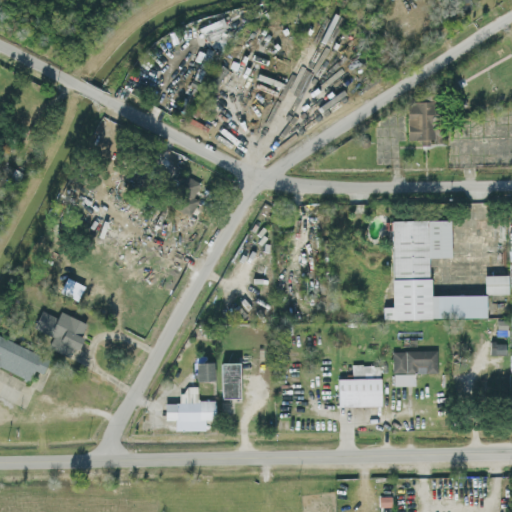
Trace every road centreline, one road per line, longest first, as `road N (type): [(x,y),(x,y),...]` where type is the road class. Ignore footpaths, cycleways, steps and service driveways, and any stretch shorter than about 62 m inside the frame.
road 1 (residential): [(511,14),(261,182),(120,415),(104,459)]
road 2 (tertiary): [(511,452),(0,461)]
road 3 (residential): [(511,185),(330,190),(261,182),(100,97)]
